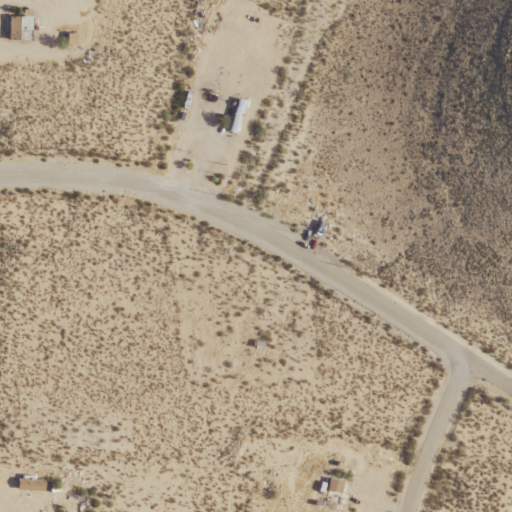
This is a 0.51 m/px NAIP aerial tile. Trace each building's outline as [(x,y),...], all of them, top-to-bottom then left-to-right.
[(30,42),(30,18),(6,18),(6,42),(30,42)] [(174,165),(183,167),(191,134),(182,132),(174,165)] [(396,460),(367,457),(366,465),(395,468),(396,460)] [(15,491),(42,494),(44,482),(16,479),(15,491)] [(339,495),(341,483),(327,480),(325,493),(339,495)]
